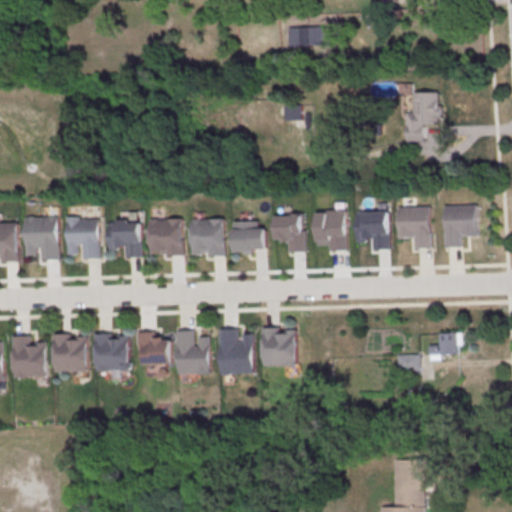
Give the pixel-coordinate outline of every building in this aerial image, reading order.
[(291,46),(313,46),(313,27),(291,27),(291,46)] [(416,95),(440,95),(440,112),(444,112),(445,122),(440,122),(440,128),(426,128),(427,145),(409,145),(409,117),(416,116),(416,95)] [(286,108),(303,108),(303,124),(297,124),(287,124),(286,108)] [(400,210),(433,209),(434,251),(418,252),(418,241),(401,242),(400,210)] [(481,209),(448,210),(449,251),(465,251),(465,237),(466,237),(466,240),(482,240),(481,209)] [(348,213),(350,253),(333,254),(332,248),(321,249),(320,217),(328,217),(328,214),(348,213)] [(359,215),(369,215),(369,217),(392,216),(393,251),(377,251),(377,243),(360,244),(359,215)] [(27,220),(61,220),(62,262),(43,262),(43,251),(39,252),(39,259),(28,260),(27,220)] [(69,221),(103,220),(104,262),(85,262),(85,252),(81,252),(81,260),(70,260),(69,221)] [(279,221),(305,220),(305,233),(308,233),(308,255),(291,256),(291,248),(286,248),(286,244),(279,245),(279,221)] [(153,224),(185,223),(186,260),(170,261),(170,256),(165,257),(165,259),(154,259),(153,224)] [(194,224),(227,223),(228,260),(212,261),(212,256),(206,257),(206,259),(195,259),(194,224)] [(0,225),(20,225),(21,268),(3,268),(3,257),(0,257),(0,225)] [(111,225),(132,225),(132,228),(144,228),(145,261),(128,261),(127,253),(112,253),(111,225)] [(237,227),(238,258),(256,258),(256,255),(269,255),(268,235),(260,235),(260,226),(237,227)] [(265,327),(267,364),(297,363),(300,360),(299,332),(295,333),(295,330),(279,331),(280,333),(278,333),(278,326),(265,327)] [(256,371),(223,372),(223,328),(240,327),(240,343),(245,342),(244,332),(256,332),(256,371)] [(213,373),(180,374),(180,330),(197,329),(197,344),(202,344),(201,334),(213,334),(213,373)] [(140,330),(156,330),(156,337),(157,337),(157,334),(165,334),(165,337),(174,337),(174,361),(147,361),(147,348),(140,348),(140,330)] [(91,370),(57,371),(55,332),(75,331),(75,337),(80,337),(79,331),(89,331),(91,370)] [(98,332),(99,370),(130,368),(133,365),(132,338),(128,338),(128,335),(112,336),(112,339),(111,339),(110,331),(98,332)] [(431,356),(463,356),(463,332),(441,332),(441,345),(431,345),(431,356)] [(49,376),(16,377),(15,335),(33,335),(34,345),(38,345),(38,337),(48,337),(49,376)] [(421,354),(400,354),(400,370),(421,370),(421,354)] [(397,461),(437,461),(437,488),(427,488),(427,507),(430,507),(430,511),(384,511),(385,508),(397,508),(397,461)]
